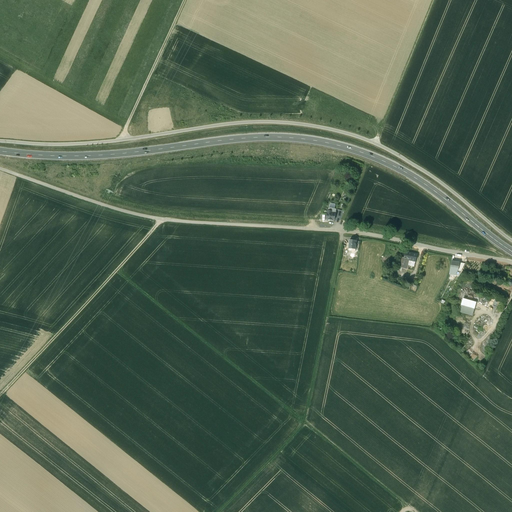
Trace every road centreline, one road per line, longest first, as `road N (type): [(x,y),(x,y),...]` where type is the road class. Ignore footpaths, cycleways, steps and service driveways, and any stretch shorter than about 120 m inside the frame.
road 1 (secondary): [(511,251),(406,172),(323,141),(257,136),(94,155),(0,150)]
road 2 (track): [(115,272),(418,511)]
road 3 (track): [(221,511),(306,423),(341,223),(362,175)]
road 4 (track): [(0,396),(158,218)]
road 5 (track): [(375,143),(435,0)]
road 6 (track): [(185,0),(120,140)]
